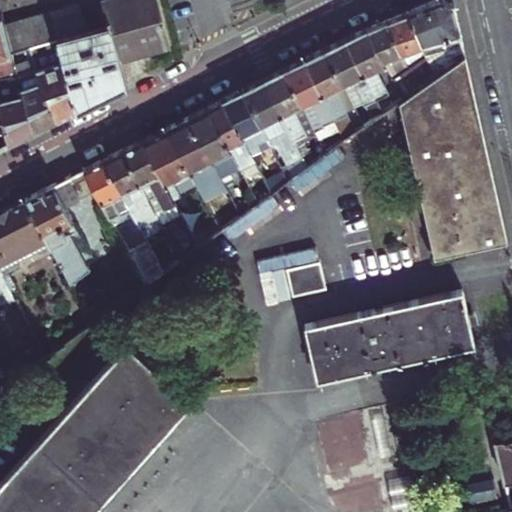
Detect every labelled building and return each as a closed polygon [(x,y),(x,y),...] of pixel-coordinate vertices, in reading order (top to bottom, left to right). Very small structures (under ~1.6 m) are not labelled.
[(101,0),(109,28),(117,56),(169,42),(157,0),(101,0)] [(433,0),(406,11),(424,55),(432,76),(464,53),(453,5),(444,0),(433,0)] [(13,58),(45,48),(60,43),(86,35),(76,6),(6,30),(13,58)] [(386,20),(407,67),(424,55),(406,11),(386,20)] [(13,58),(6,30),(2,12),(1,12),(0,12),(0,59),(2,59),(5,73),(8,72),(9,77),(18,75),(17,71),(13,58)] [(407,67),(386,20),(366,27),(385,64),(391,78),(407,67)] [(345,38),(376,100),(387,94),(375,69),(385,64),(366,27),(345,38)] [(125,84),(117,56),(109,28),(93,33),(110,92),(125,84)] [(86,35),(60,43),(76,109),(110,92),(93,33),(86,35)] [(345,38),(325,48),(344,84),(352,80),(365,105),(366,105),(376,100),(345,38)] [(76,109),(60,43),(45,48),(50,67),(37,70),(39,77),(41,82),(45,95),(48,95),(56,119),(76,109)] [(13,58),(17,71),(35,65),(37,70),(50,67),(45,48),(13,58)] [(304,59),(335,120),(347,114),(340,100),(334,89),(344,84),(325,48),(304,59)] [(401,98),(398,100),(434,258),(506,240),(464,53),(432,76),(401,98)] [(432,76),(424,55),(407,67),(391,78),(401,98),(432,76)] [(314,131),(335,120),(304,59),(283,69),(301,105),(310,122),(314,131)] [(18,75),(18,77),(31,73),(37,70),(35,65),(17,71),(18,75)] [(301,105),(283,69),(263,79),(294,141),(306,135),(301,126),(293,109),(301,105)] [(18,75),(9,77),(11,83),(19,81),(18,77),(18,75)] [(263,79),(242,89),(260,125),(270,121),(283,147),(294,141),(263,79)] [(45,95),(41,82),(21,90),(22,94),(32,132),(56,119),(48,95),(45,95)] [(334,89),(340,100),(349,95),(344,84),(334,89)] [(221,100),(251,156),(271,147),(260,125),(242,89),(221,100)] [(32,132),(22,94),(0,100),(0,113),(8,144),(32,132)] [(254,162),(251,156),(221,100),(207,107),(230,151),(239,169),(254,162)] [(366,105),(373,119),(382,112),(376,100),(366,105)] [(293,109),(301,126),(310,122),(301,105),(293,109)] [(188,116),(211,161),(216,172),(220,179),(230,173),(221,156),(230,151),(207,107),(188,116)] [(188,116),(165,127),(188,173),(197,190),(208,185),(204,178),(199,167),(211,161),(188,116)] [(141,140),(172,202),(196,248),(207,240),(176,179),(188,173),(165,127),(141,140)] [(162,208),(172,202),(141,140),(121,150),(144,195),(153,190),(162,208)] [(102,159),(128,212),(137,228),(148,223),(139,205),(148,202),(144,195),(121,150),(102,159)] [(102,159),(83,169),(110,220),(128,212),(102,159)] [(199,167),(204,178),(216,172),(211,161),(199,167)] [(265,182),(271,192),(287,179),(284,172),(265,182)] [(48,243),(70,284),(86,271),(81,262),(89,258),(64,208),(78,200),(66,177),(25,199),(48,243)] [(262,198),(271,192),(265,182),(264,179),(250,189),(257,203),(262,198)] [(144,195),(148,202),(153,212),(162,208),(153,190),(144,195)] [(4,283),(9,293),(15,290),(7,273),(18,267),(15,259),(29,252),(33,254),(44,249),(45,244),(48,243),(25,199),(0,211),(0,273),(2,278),(4,283)] [(156,218),(153,212),(148,202),(139,205),(148,223),(156,218)] [(234,207),(213,221),(218,231),(239,216),(234,207)] [(161,275),(153,259),(144,242),(126,251),(144,286),(161,275)] [(172,250),(153,259),(161,275),(178,262),(172,250)] [(93,265),(89,258),(81,262),(86,271),(93,265)] [(320,261),(287,269),(293,295),(326,288),(320,261)] [(318,375),(472,341),(460,287),(306,322),(318,375)] [(115,321),(121,330),(141,315),(135,307),(140,302),(134,294),(99,320),(105,328),(115,321)] [(121,330),(123,332),(143,319),(141,315),(121,330)] [(153,443),(148,438),(186,398),(124,341),(0,472),(0,511),(77,511),(82,507),(87,511),(153,443)] [(511,435),(495,439),(508,502),(509,502),(509,505),(511,504),(511,435)]
